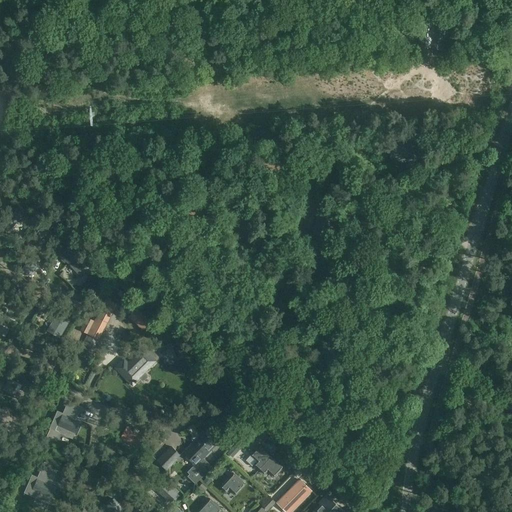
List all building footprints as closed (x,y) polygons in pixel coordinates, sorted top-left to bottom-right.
[(443,52),(448,30),(449,21),(424,16),(417,47),(443,52)] [(421,170),(423,158),(392,151),(389,163),(421,170)] [(19,208),(5,224),(11,229),(17,222),(20,224),(24,220),(21,217),(25,213),(19,208)] [(317,268),(318,267),(323,269),(328,255),(322,253),(332,219),(317,214),(303,264),(317,268)] [(36,243),(47,234),(51,238),(55,234),(51,230),(53,228),(48,223),(31,238),(36,243)] [(32,257),(22,269),(31,276),(41,264),(32,257)] [(103,305),(94,322),(88,334),(75,358),(85,363),(114,310),(116,306),(106,301),(103,305)] [(137,309),(129,317),(143,330),(151,321),(137,309)] [(58,313),(48,330),(60,337),(69,320),(58,313)] [(0,315),(0,333),(3,336),(11,322),(0,315)] [(88,334),(94,322),(87,318),(81,330),(88,334)] [(124,359),(116,366),(127,377),(126,378),(132,385),(144,373),(143,372),(147,369),(156,360),(144,348),(129,363),(124,359)] [(10,378),(3,390),(19,399),(22,393),(13,388),(17,383),(10,378)] [(82,407),(69,401),(63,414),(58,411),(50,429),(73,439),(74,434),(76,435),(82,422),(74,418),(76,414),(78,415),(82,407)] [(0,409),(0,425),(5,429),(12,418),(0,409)] [(141,441),(137,440),(140,435),(127,428),(122,439),(134,446),(137,447),(141,441)] [(201,432),(183,452),(196,464),(188,472),(191,474),(188,477),(196,484),(212,466),(203,458),(215,445),(201,432)] [(260,469),(273,455),(261,444),(251,455),(258,461),(255,465),(260,469)] [(172,446),(156,461),(167,471),(181,456),(172,446)] [(273,455),(260,469),(265,474),(268,470),(275,477),(285,466),(273,455)] [(166,474),(169,477),(182,464),(179,461),(166,474)] [(234,473),(221,487),(227,492),(230,488),(237,494),(246,484),(234,473)] [(24,487),(37,495),(43,484),(37,480),(38,478),(32,474),(24,487)] [(300,480),(278,503),(287,511),(290,511),(312,491),(300,480)] [(168,481),(158,492),(169,503),(179,492),(168,481)] [(267,494),(259,502),(268,511),(276,503),(267,494)] [(344,511),(329,498),(315,511),(344,511)] [(114,499),(107,507),(109,509),(109,510),(110,511),(111,511),(130,511),(133,510),(124,500),(119,504),(114,499)] [(211,499),(198,511),(220,511),(222,510),(211,499)]
